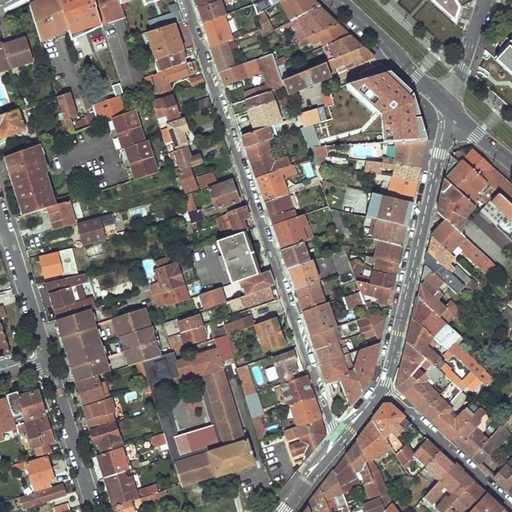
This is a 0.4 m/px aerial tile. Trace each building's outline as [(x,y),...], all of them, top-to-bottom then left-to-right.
[(43,0),(37,3),(29,7),(40,44),(67,31),(67,28),(58,4),(57,0),(43,0)] [(91,0),(57,0),(58,4),(67,31),(71,38),(100,27),(100,25),(91,0)] [(91,0),(100,25),(124,16),(119,0),(91,0)] [(199,16),(202,23),(226,15),(220,0),(197,8),(199,16)] [(282,2),(284,0),(271,0),(272,0),(256,11),(258,16),(264,12),(282,2)] [(312,0),(284,0),(282,2),(291,21),(297,18),(319,7),(312,0)] [(430,0),(455,23),(461,0),(430,0)] [(183,21),(178,4),(153,11),(158,28),(183,21)] [(329,15),(319,7),(297,18),(306,38),(338,24),(329,15)] [(262,27),(263,29),(265,36),(274,31),(264,12),(258,16),(262,27)] [(206,35),(210,47),(233,39),(239,37),(237,33),(231,35),(226,21),(232,19),(230,14),(226,15),(202,23),(206,35)] [(180,52),(183,51),(174,24),(145,34),(154,61),(180,52)] [(344,30),(338,24),(306,38),(297,42),(299,47),(324,37),(328,45),(349,35),(344,30)] [(356,41),(349,35),(328,45),(335,58),(362,46),(356,41)] [(219,73),(235,67),(228,46),(234,44),(233,39),(210,47),(215,60),(219,73)] [(2,48),(9,70),(32,63),(24,40),(2,48)] [(0,45),(0,73),(9,70),(2,48),(1,45),(0,45)] [(368,52),(362,46),(335,58),(325,63),(322,64),(299,75),(282,82),(284,87),(288,96),(330,77),(330,76),(336,73),(334,69),(353,61),(356,66),(374,58),(368,52)] [(185,64),(180,52),(154,61),(151,62),(156,74),(185,64)] [(244,94),(247,100),(270,92),(284,87),(282,82),(280,75),(273,54),(260,59),(264,70),(262,70),(267,85),(244,94)] [(219,73),(223,84),(261,73),(257,60),(235,67),(219,73)] [(194,74),(191,63),(154,76),(161,94),(172,89),(170,83),(194,74)] [(362,80),(389,72),(380,63),(358,73),(362,80)] [(299,75),(295,68),(280,75),(282,82),(299,75)] [(414,92),(389,72),(346,85),(374,114),(381,116),(384,142),(398,141),(426,139),(423,119),(423,116),(418,104),(414,92)] [(155,94),(149,76),(144,78),(150,96),(155,94)] [(194,87),(204,84),(201,76),(192,80),(194,87)] [(326,107),(328,106),(334,104),(330,91),(322,94),(326,107)] [(245,101),(249,110),(274,102),(270,92),(247,100),(245,101)] [(76,116),(70,95),(58,98),(64,120),(76,116)] [(173,96),(158,101),(159,104),(163,103),(168,120),(180,116),(173,96)] [(85,110),(93,107),(89,97),(82,100),(85,110)] [(196,113),(212,108),(209,97),(192,103),(196,113)] [(249,110),(256,131),(267,127),(281,122),(274,102),(249,110)] [(316,110),(301,114),(305,128),(319,123),(316,110)] [(18,111),(0,116),(0,135),(2,141),(25,132),(18,111)] [(129,113),(108,120),(118,152),(120,151),(130,183),(159,174),(149,141),(146,142),(136,111),(129,113)] [(92,126),(98,124),(94,113),(89,115),(92,126)] [(69,134),(89,127),(86,119),(77,123),(76,120),(65,124),(66,126),(69,134)] [(183,120),(167,125),(175,149),(186,145),(184,138),(189,136),(183,120)] [(66,126),(53,130),(56,139),(69,134),(66,126)] [(243,142),(245,147),(267,139),(271,138),(267,127),(256,131),(241,136),(243,142)] [(164,128),(160,129),(168,154),(172,152),(164,128)] [(251,167),(255,178),(281,169),(280,168),(291,164),(288,156),(275,161),(267,139),(245,147),(249,159),(251,158),(253,166),(251,167)] [(423,153),(426,139),(398,141),(395,142),(394,160),(391,159),(391,158),(387,158),(387,163),(395,164),(420,168),(423,153)] [(46,208),(54,206),(44,174),(46,174),(37,145),(4,157),(22,215),(46,208)] [(326,146),(307,147),(310,155),(327,157),(326,146)] [(187,147),(172,152),(168,154),(171,161),(176,159),(179,168),(174,170),(175,174),(201,164),(198,155),(191,158),(187,147)] [(461,150),(453,153),(461,161),(472,170),(482,158),(472,149),(467,155),(461,150)] [(449,166),(445,179),(477,208),(480,211),(483,207),(475,201),(478,197),(486,204),(496,192),(472,170),(461,161),(459,163),(452,157),(449,166)] [(511,206),(511,192),(498,180),(497,181),(487,172),(492,167),(482,158),(472,170),(496,192),(511,206)] [(306,162),(309,170),(315,168),(312,160),(306,162)] [(387,163),(357,160),(355,172),(374,174),(417,181),(418,175),(420,168),(395,164),(387,163)] [(260,191),(264,202),(287,194),(320,182),(319,179),(317,175),(286,186),(282,174),(285,173),(286,177),(296,173),(293,165),(281,169),(255,178),(260,191)] [(178,174),(179,178),(181,177),(184,185),(179,186),(183,197),(189,195),(188,193),(198,189),(191,170),(178,174)] [(197,179),(201,190),(218,184),(214,172),(197,179)] [(414,192),(417,181),(374,174),(374,179),(382,181),(379,194),(412,202),(414,192)] [(445,220),(460,234),(463,224),(477,208),(445,179),(441,196),(437,213),(445,220)] [(231,181),(209,188),(217,211),(239,203),(231,181)] [(409,215),(412,202),(379,194),(368,191),(366,197),(375,199),(375,201),(390,205),(386,221),(407,227),(409,215)] [(483,207),(480,211),(481,212),(497,226),(511,209),(511,206),(496,192),(486,204),(483,207)] [(189,195),(183,197),(191,222),(192,225),(199,223),(200,222),(190,194),(189,195)] [(272,226),(296,217),(287,194),(264,202),(268,214),(272,226)] [(52,230),(75,224),(68,202),(54,206),(46,208),(52,230)] [(381,211),(354,204),(353,213),(378,220),(381,211)] [(242,233),(247,232),(242,220),(249,218),(246,208),(222,216),(223,219),(229,217),(230,220),(223,223),(228,238),(242,233)] [(511,209),(497,226),(511,239),(511,209)] [(44,212),(30,216),(38,240),(52,235),(44,212)] [(511,239),(497,226),(481,212),(473,221),(508,253),(511,248),(511,239)] [(84,246),(106,240),(101,222),(113,218),(112,214),(77,224),(84,246)] [(277,239),(281,251),(302,244),(310,241),(305,227),(303,228),(298,217),(296,217),(272,226),(277,239)] [(386,221),(379,220),(378,220),(373,240),(380,241),(402,247),(404,237),(407,227),(386,221)] [(432,234),(432,237),(452,254),(460,245),(485,268),(487,266),(490,268),(493,264),(460,234),(445,220),(432,234)] [(194,233),(193,229),(192,225),(191,222),(183,225),(186,235),(194,233)] [(228,238),(215,243),(222,262),(220,263),(221,267),(224,266),(226,271),(252,261),(242,233),(228,238)] [(428,253),(456,278),(463,285),(464,285),(468,281),(464,277),(466,275),(453,263),(450,266),(447,263),(453,255),(452,254),(432,237),(430,245),(428,253)] [(400,256),(402,247),(380,241),(375,258),(398,264),(400,256)] [(284,260),(287,270),(308,261),(302,244),(281,251),(284,260)] [(331,254),(338,274),(351,270),(344,251),(331,254)] [(45,278),(63,273),(59,252),(40,257),(45,278)] [(425,266),(448,287),(456,278),(428,253),(426,260),(425,266)] [(397,271),(398,264),(375,258),(366,256),(364,263),(375,265),(373,272),(395,277),(397,271)] [(150,286),(153,296),(184,286),(176,264),(170,266),(167,257),(155,261),(158,270),(156,271),(160,283),(150,286)] [(291,280),(295,291),(319,281),(311,260),(308,261),(287,270),(291,280)] [(257,275),(252,261),(226,271),(230,284),(241,280),(257,275)] [(358,261),(351,270),(352,272),(353,270),(357,271),(362,264),(358,261)] [(448,287),(425,266),(422,279),(430,286),(444,297),(451,290),(448,287)] [(71,277),(84,274),(87,273),(85,268),(69,271),(71,277)] [(271,278),(269,270),(257,275),(241,280),(243,286),(231,290),(234,299),(270,287),(274,285),(271,278)] [(394,283),(395,277),(373,272),(371,280),(362,278),(361,282),(392,290),(394,283)] [(57,319),(88,309),(94,308),(91,298),(86,300),(81,282),(86,281),(84,274),(71,277),(45,282),(57,319)] [(302,313),(326,305),(319,286),(325,284),(324,280),(319,281),(295,291),(299,303),(302,313)] [(391,296),(392,290),(361,282),(355,281),(358,289),(359,292),(360,294),(377,298),(376,302),(389,305),(391,296)] [(421,285),(417,298),(446,324),(454,316),(421,285)] [(464,285),(463,285),(461,287),(463,288),(462,290),(469,296),(472,293),(464,285)] [(184,286),(153,296),(157,306),(166,302),(167,306),(188,299),(184,286)] [(273,298),(270,287),(234,299),(228,301),(232,312),(273,298)] [(219,289),(195,297),(196,299),(199,298),(203,309),(223,302),(219,289)] [(361,310),(365,308),(364,304),(360,294),(359,292),(350,296),(343,299),(347,311),(360,306),(361,310)] [(415,308),(413,319),(433,338),(479,380),(485,373),(483,371),(483,370),(453,342),(459,336),(446,324),(417,298),(415,308)] [(306,325),(311,337),(334,328),(337,328),(329,304),(326,305),(302,313),(306,325)] [(0,356),(8,354),(0,326),(0,319),(5,318),(2,305),(0,305),(0,356)] [(66,353),(98,342),(88,309),(57,319),(55,320),(60,336),(58,337),(59,340),(62,339),(66,353)] [(112,318),(118,336),(147,326),(141,309),(112,318)] [(358,320),(368,317),(367,311),(340,321),(342,326),(358,320)] [(178,321),(181,332),(201,326),(198,315),(178,321)] [(232,332),(254,324),(252,317),(224,326),(227,334),(232,332)] [(364,334),(374,330),(368,317),(358,320),(364,334)] [(386,318),(371,317),(368,317),(374,330),(376,336),(377,340),(381,341),(383,330),(386,318)] [(275,318),(254,325),(263,352),(284,344),(275,318)] [(410,331),(407,343),(432,365),(441,373),(451,381),(456,386),(460,389),(461,390),(465,385),(448,370),(449,369),(425,347),(433,338),(413,319),(410,331)] [(167,337),(174,335),(175,334),(170,320),(162,323),(167,337)] [(118,336),(127,366),(137,363),(141,361),(159,356),(150,326),(147,327),(147,326),(118,336)] [(181,332),(180,333),(184,346),(206,339),(201,326),(181,332)] [(313,344),(315,351),(337,343),(340,342),(334,328),(311,337),(313,344)] [(366,339),(376,336),(374,330),(364,334),(366,339)] [(227,334),(226,334),(233,357),(237,368),(249,363),(247,356),(241,358),(232,332),(227,334)] [(175,362),(179,375),(193,370),(194,376),(196,375),(211,425),(173,437),(171,432),(173,432),(167,411),(157,413),(164,433),(166,441),(180,486),(218,474),(218,475),(252,465),(245,442),(244,443),(221,367),(222,366),(220,361),(233,357),(226,334),(214,338),(217,349),(175,362)] [(174,335),(167,337),(172,352),(179,350),(174,335)] [(66,353),(75,383),(105,373),(101,358),(103,358),(98,342),(66,353)] [(318,358),(321,366),(349,355),(346,348),(340,350),(337,343),(315,351),(318,358)] [(401,366),(396,389),(403,395),(424,373),(418,368),(421,365),(427,370),(432,365),(407,343),(401,366)] [(380,347),(380,344),(358,352),(353,367),(361,393),(373,379),(376,362),(380,347)] [(293,351),(273,358),(281,382),(294,378),(293,375),(298,373),(294,363),(297,362),(293,351)] [(179,375),(175,362),(172,352),(159,356),(141,361),(145,374),(148,385),(179,375)] [(349,355),(321,366),(326,383),(341,378),(352,404),(356,399),(361,393),(353,367),(349,355)] [(424,373),(403,395),(422,413),(436,398),(426,389),(425,391),(419,386),(427,377),(433,382),(441,373),(432,365),(427,370),(424,373)] [(306,376),(281,385),(287,404),(289,403),(290,406),(313,398),(310,387),(306,376)] [(76,383),(83,404),(103,398),(97,377),(76,383)] [(456,386),(451,381),(436,398),(422,413),(432,421),(447,404),(442,400),(456,386)] [(451,438),(475,412),(468,405),(454,420),(447,414),(465,394),(461,390),(460,389),(447,404),(432,421),(451,438)] [(17,392),(6,396),(12,417),(22,414),(24,422),(44,416),(37,392),(18,398),(17,392)] [(253,421),(260,419),(252,395),(246,397),(253,421)] [(317,409),(313,398),(290,406),(298,427),(307,424),(321,419),(317,409)] [(5,400),(0,401),(0,439),(3,439),(1,433),(14,429),(5,400)] [(83,406),(90,430),(111,423),(104,400),(83,406)] [(377,414),(372,421),(390,448),(401,465),(409,458),(412,454),(418,448),(411,443),(404,447),(395,437),(401,430),(408,436),(410,433),(414,437),(419,432),(389,405),(386,405),(383,406),(377,414)] [(451,438),(471,457),(487,440),(471,426),(484,412),(479,408),(475,412),(451,438)] [(24,423),(15,426),(18,437),(27,434),(28,439),(33,437),(33,439),(29,441),(31,448),(53,442),(45,418),(25,425),(24,423)] [(253,421),(259,440),(266,438),(260,419),(253,421)] [(323,426),(321,419),(307,424),(315,449),(327,436),(323,426)] [(364,431),(357,441),(385,511),(391,505),(377,469),(373,459),(390,448),(372,421),(364,431)] [(491,436),(500,427),(496,423),(487,433),(491,436)] [(98,444),(100,452),(121,446),(114,424),(90,431),(94,445),(98,444)] [(307,459),(315,449),(307,424),(298,427),(285,432),(288,441),(300,437),(302,443),(290,447),(294,458),(305,453),(307,459)] [(471,457),(478,464),(495,446),(496,448),(508,434),(500,426),(500,427),(491,436),(487,440),(471,457)] [(164,433),(153,436),(156,445),(166,441),(164,433)] [(425,466),(439,451),(426,439),(423,442),(418,448),(412,454),(425,466)] [(352,448),(347,455),(356,474),(360,472),(374,501),(365,505),(367,511),(382,511),(385,511),(357,441),(352,448)] [(47,445),(35,449),(37,457),(50,453),(47,445)] [(96,455),(103,477),(130,469),(129,466),(126,467),(120,448),(96,455)] [(440,480),(454,465),(439,451),(425,466),(440,480)] [(340,464),(334,472),(342,493),(361,485),(356,474),(347,455),(340,464)] [(25,461),(17,464),(20,472),(28,470),(32,483),(24,486),(27,494),(38,491),(36,486),(53,480),(45,457),(26,463),(25,461)] [(412,480),(420,471),(409,458),(401,465),(412,480)] [(493,477),(508,491),(511,486),(511,460),(510,458),(493,477)] [(453,504),(473,482),(454,465),(440,480),(423,498),(431,505),(440,496),(438,493),(444,487),(452,494),(446,501),(444,499),(435,509),(439,511),(444,511),(450,507),(453,504)] [(327,481),(321,490),(329,511),(337,511),(331,498),(337,495),(343,511),(345,511),(349,511),(342,493),(334,472),(327,481)] [(113,506),(132,501),(125,477),(120,479),(118,474),(103,478),(113,506)] [(453,504),(460,511),(468,511),(486,494),(473,482),(453,504)] [(65,495),(62,484),(21,498),(24,508),(65,495)] [(139,498),(154,494),(152,489),(138,493),(139,498)] [(308,507),(310,511),(329,511),(321,490),(308,507)] [(135,511),(143,510),(143,509),(166,503),(163,491),(154,494),(139,498),(132,501),(113,506),(107,508),(107,511),(135,511)] [(501,511),(504,510),(486,494),(468,511),(501,511)] [(53,508),(53,511),(61,511),(69,509),(67,503),(53,508)]
